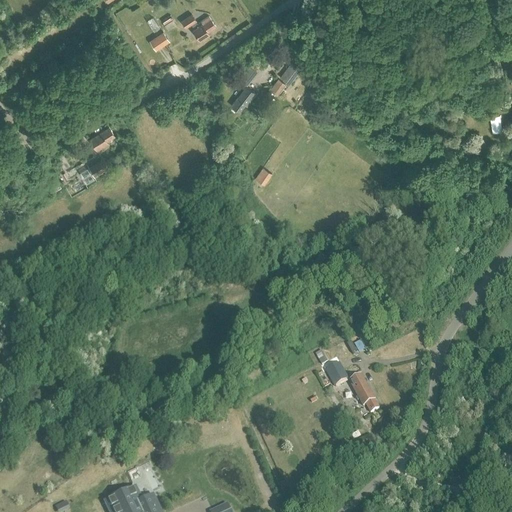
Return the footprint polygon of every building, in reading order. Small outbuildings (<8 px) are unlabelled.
[(174,12),(164,18),(168,26),(178,20),(174,12)] [(186,28),(192,24),(196,21),(191,14),(181,20),(186,28)] [(210,34),(208,31),(216,26),(209,15),(197,23),(196,21),(192,24),(194,28),(193,29),(200,40),(210,34)] [(154,30),(160,27),(154,17),(148,20),(154,30)] [(170,41),(163,31),(149,41),(155,50),(170,41)] [(245,86),(246,85),(248,86),(258,72),(257,71),(258,70),(251,65),(250,66),(248,64),(237,79),(245,86)] [(282,79),(289,84),(299,71),(292,66),(282,79)] [(277,95),(284,84),(278,79),(270,90),(277,95)] [(245,104),(247,105),(256,93),(246,86),(231,105),(239,111),(245,104)] [(493,132),(503,131),(501,114),(491,115),(493,132)] [(105,139),(103,136),(111,131),(105,123),(86,135),(94,147),(105,139)] [(95,176),(108,168),(103,159),(89,167),(95,176)] [(264,185),(272,174),(263,167),(255,179),(264,185)] [(321,365),(327,362),(321,351),(315,355),(321,365)] [(348,379),(339,363),(326,371),(334,387),(348,379)] [(366,405),(370,413),(379,408),(361,376),(349,382),(363,407),(366,405)] [(110,511),(159,511),(162,511),(152,491),(141,496),(134,482),(103,497),(110,511)] [(58,511),(67,508),(65,502),(55,506),(57,511),(58,511)]
